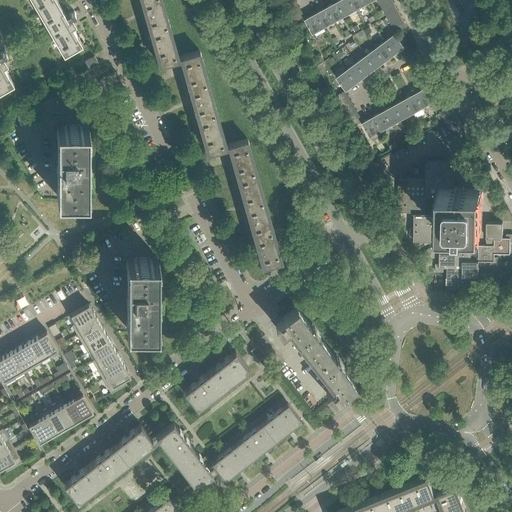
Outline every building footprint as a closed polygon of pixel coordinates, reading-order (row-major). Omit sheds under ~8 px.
[(66,15),(57,0),(32,0),(48,27),(66,15)] [(168,22),(162,0),(141,0),(150,28),(168,22)] [(346,15),(337,0),(327,6),(335,21),(346,15)] [(356,10),(350,0),(337,0),(346,15),(356,10)] [(367,4),(364,0),(350,0),(356,10),(367,4)] [(382,9),(394,2),(392,0),(386,0),(380,4),(382,9)] [(288,13),(300,7),(297,1),(285,8),(288,13)] [(386,14),(397,8),(394,2),(382,9),(386,14)] [(335,21),(327,6),(316,12),(325,27),(335,21)] [(291,18),(303,12),(300,7),(288,13),(291,18)] [(397,8),(386,14),(387,17),(399,10),(397,8)] [(390,22),(402,15),(399,10),(387,17),(390,22)] [(72,26),(76,24),(72,17),(76,14),(74,11),(66,15),(48,27),(64,54),(82,43),(72,26)] [(294,23),(305,17),(303,12),(291,18),(294,23)] [(325,27),(316,12),(305,18),(313,33),(325,27)] [(393,27),(404,20),(402,15),(390,22),(390,23),(393,27)] [(396,32),(407,26),(404,20),(393,27),(396,32)] [(179,58),(168,22),(150,28),(160,63),(179,58)] [(405,46),(395,32),(385,40),(395,53),(405,46)] [(395,53),(385,40),(376,47),(386,60),(395,53)] [(386,60),(376,47),(366,54),(376,67),(386,60)] [(4,66),(8,64),(4,56),(8,54),(6,50),(0,53),(0,91),(14,83),(4,66)] [(208,80),(202,58),(199,50),(188,53),(190,59),(182,62),(189,86),(208,80)] [(376,67),(366,54),(357,61),(367,74),(376,67)] [(99,63),(95,57),(94,55),(84,61),(89,69),(99,63)] [(367,74),(357,61),(347,68),(357,82),(367,74)] [(357,82),(347,68),(337,76),(347,89),(357,82)] [(216,111),(208,80),(189,86),(197,116),(216,111)] [(434,100),(426,86),(415,92),(424,106),(434,100)] [(337,101),(349,95),(346,90),(334,96),(337,101)] [(424,106),(415,92),(405,98),(413,112),(424,106)] [(340,106),(352,100),(349,95),(337,101),(340,106)] [(437,107),(449,100),(446,95),(434,102),(437,107)] [(413,112),(405,98),(395,103),(403,118),(413,112)] [(343,111),(354,105),(352,100),(340,106),(343,111)] [(440,112),(451,105),(449,100),(437,107),(440,112)] [(403,118),(395,103),(384,109),(392,124),(403,118)] [(345,116),(357,110),(354,105),(343,111),(345,116)] [(443,117),(454,111),(451,105),(440,112),(443,117)] [(392,124),(384,109),(374,115),(382,130),(392,124)] [(348,121),(360,115),(357,110),(345,116),(348,121)] [(226,146),(222,132),(216,111),(197,116),(207,151),(226,146)] [(456,114),(454,111),(443,117),(444,120),(456,114)] [(447,125),(459,119),(456,114),(444,120),(447,125)] [(351,126),(363,120),(360,115),(348,121),(351,126)] [(382,130),(374,115),(363,121),(371,136),(382,130)] [(450,130),(462,124),(459,119),(447,125),(450,130)] [(468,136),(462,124),(450,130),(457,143),(468,136)] [(89,196),(88,148),(88,125),(57,125),(57,149),(56,149),(56,160),(57,160),(57,186),(57,196),(89,196)] [(256,168),(250,147),(247,138),(236,141),(238,147),(230,149),(237,173),(256,168)] [(398,202),(398,211),(399,211),(415,212),(414,230),(414,237),(414,239),(418,239),(422,239),(448,240),(448,225),(455,225),(455,226),(456,226),(456,225),(463,225),(463,226),(464,226),(464,225),(474,226),(475,226),(479,226),(479,222),(480,221),(479,221),(479,211),(480,211),(480,210),(479,210),(479,203),(480,203),(480,202),(479,202),(479,192),(480,192),(480,190),(479,190),(479,187),(476,187),(476,186),(475,186),(475,187),(465,187),(465,186),(463,186),(463,187),(457,187),(457,186),(455,186),(455,187),(454,187),(454,181),(454,175),(454,168),(454,161),(427,160),(426,178),(405,177),(399,177),(398,202)] [(264,198),(256,168),(237,173),(245,204),(264,198)] [(273,229),(264,198),(245,204),(254,234),(273,229)] [(510,253),(510,241),(511,240),(511,233),(506,233),(506,237),(503,237),(503,221),(487,221),(486,244),(479,244),(478,252),(479,260),(490,260),(490,264),(498,264),(498,256),(494,256),(494,252),(502,253),(510,253)] [(281,259),(273,229),(254,234),(262,265),(281,259)] [(479,272),(479,260),(478,252),(471,252),(471,244),(459,244),(459,240),(452,240),(451,248),(455,248),(455,251),(439,251),(439,263),(436,263),(435,271),(443,271),(443,267),(447,267),(447,283),(459,283),(459,287),(466,287),(467,279),(463,279),(463,275),(474,276),(474,285),(482,285),(482,272),(479,272)] [(158,328),(158,282),(158,257),(127,257),(127,282),(126,282),(126,292),(127,292),(127,328),(158,328)] [(88,303),(69,314),(74,323),(74,324),(94,312),(88,303)] [(356,382),(326,344),(297,306),(280,319),(278,317),(274,321),(275,323),(281,332),(287,327),(333,386),(326,391),(333,400),(335,402),(340,398),(338,396),(356,382)] [(74,323),(72,324),(77,334),(99,321),(94,312),(74,324),(74,323)] [(99,321),(77,334),(82,343),(104,330),(99,321)] [(52,324),(48,327),(53,336),(57,334),(52,324)] [(47,330),(37,335),(47,353),(49,358),(59,352),(51,338),(47,330)] [(104,330),(82,343),(88,352),(92,349),(109,339),(104,330)] [(260,345),(268,338),(265,334),(256,341),(260,345)] [(37,335),(28,341),(39,358),(47,353),(37,335)] [(263,349),(271,343),(268,338),(260,345),(263,349)] [(109,339),(92,349),(96,357),(97,358),(114,348),(109,339)] [(28,341),(20,346),(32,367),(41,362),(39,358),(28,341)] [(266,353),(275,347),(271,343),(263,349),(266,353)] [(265,354),(258,344),(252,348),(260,358),(265,354)] [(20,346),(11,351),(23,372),(32,367),(20,346)] [(269,358),(278,351),(275,347),(266,353),(269,358)] [(96,357),(92,360),(98,369),(119,357),(114,348),(97,358),(96,357)] [(223,387),(249,367),(235,350),(210,370),(223,387)] [(11,351),(2,356),(15,378),(23,372),(11,351)] [(273,362),(281,355),(278,351),(269,358),(273,362)] [(276,366),(285,360),(281,355),(273,362),(276,366)] [(2,356),(0,357),(0,373),(5,383),(15,378),(2,356)] [(119,357),(98,369),(103,378),(124,365),(119,357)] [(67,365),(58,370),(60,374),(69,369),(67,365)] [(124,365),(103,378),(111,392),(126,383),(123,378),(130,375),(124,365)] [(223,387),(210,370),(184,390),(198,407),(223,387)] [(49,376),(40,381),(42,384),(51,379),(49,376)] [(80,388),(71,393),(83,415),(93,410),(82,392),(80,388)] [(71,393),(62,399),(75,420),(83,415),(71,393)] [(62,399),(53,404),(66,425),(75,420),(62,399)] [(288,429),(298,421),(299,421),(301,420),(288,402),(262,422),(270,432),(276,439),(278,438),(277,438),(288,429)] [(53,404),(44,409),(57,430),(66,425),(53,404)] [(44,409),(35,414),(38,418),(48,436),(57,430),(44,409)] [(38,418),(29,423),(39,441),(48,436),(38,418)] [(176,460),(193,447),(173,421),(156,435),(152,438),(154,441),(158,438),(176,460)] [(276,439),(270,432),(262,422),(237,442),(250,459),(252,458),(252,457),(263,449),(273,441),(274,441),(276,439)] [(154,441),(152,438),(141,424),(116,443),(129,460),(154,441)] [(0,443),(9,438),(3,429),(0,430),(0,443)] [(9,438),(0,443),(0,455),(14,447),(9,438)] [(35,440),(31,442),(37,453),(41,451),(35,440)] [(250,459),(237,442),(211,462),(212,462),(217,469),(225,479),(227,477),(238,468),(248,460),(248,461),(250,459)] [(104,480),(123,465),(129,460),(116,443),(90,463),(104,480)] [(14,447),(0,455),(0,467),(4,465),(7,470),(22,461),(14,447)] [(213,472),(207,465),(193,447),(176,460),(196,486),(213,473),(213,472)] [(217,469),(212,462),(207,465),(213,472),(217,469)] [(104,480),(90,463),(64,483),(75,496),(78,500),(104,480)] [(436,492),(434,487),(438,486),(433,474),(429,476),(429,475),(395,489),(402,507),(436,493),(439,492),(438,491),(436,492)] [(467,511),(462,499),(456,483),(450,486),(449,483),(443,486),(444,488),(438,491),(439,492),(446,511),(467,511)] [(389,511),(402,507),(395,489),(366,501),(370,511),(389,511)] [(180,511),(173,502),(168,496),(147,511),(180,511)] [(370,511),(366,501),(337,511),(370,511)]
